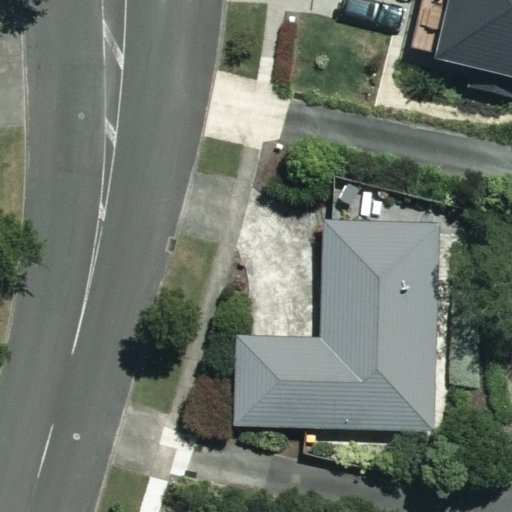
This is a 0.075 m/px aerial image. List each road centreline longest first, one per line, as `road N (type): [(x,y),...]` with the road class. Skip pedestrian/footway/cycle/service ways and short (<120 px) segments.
road 1 (residential): [(100,199),(94,272),(27,511)]
road 2 (residential): [(153,0),(100,199)]
road 3 (residential): [(100,199),(70,0)]
